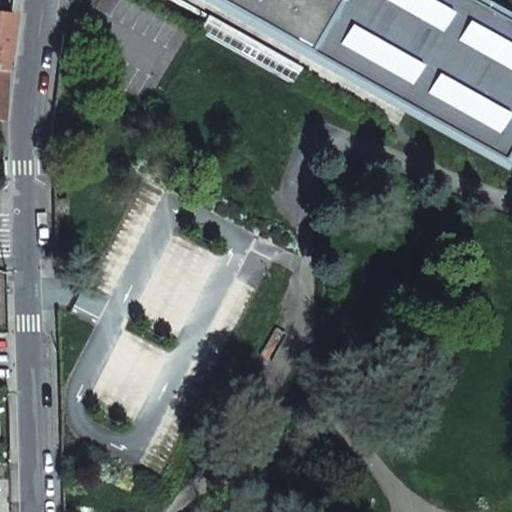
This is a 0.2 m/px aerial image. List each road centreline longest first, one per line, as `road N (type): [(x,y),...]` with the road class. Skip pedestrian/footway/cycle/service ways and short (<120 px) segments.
road 1 (residential): [(35,511),(26,194)]
road 2 (residential): [(26,194),(38,0)]
